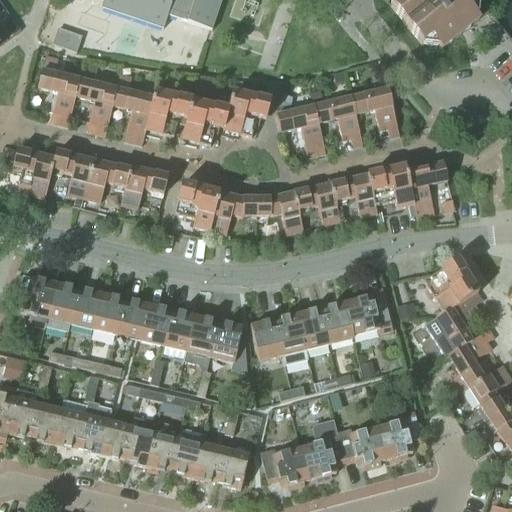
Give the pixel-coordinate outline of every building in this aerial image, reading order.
[(103,0),(100,10),(100,11),(101,12),(102,10),(130,20),(130,21),(131,22),(132,21),(145,25),(161,30),(160,32),(162,32),(166,20),(166,19),(167,19),(190,27),(208,33),(210,33),(211,33),(211,32),(209,31),(219,3),(220,3),(221,2),(220,1),(220,0),(103,0)] [(397,0),(399,2),(389,9),(420,48),(430,40),(440,53),(459,37),(478,22),(468,9),(478,2),(476,0),(397,0)] [(76,54),(81,40),(73,37),(72,37),(66,53),(75,56),(75,55),(76,54)] [(42,70),(36,92),(56,97),(52,113),(49,127),(48,127),(67,131),(69,124),(74,102),(74,101),(78,84),(62,80),(53,78),(57,64),(44,61),(42,70)] [(115,93),(110,110),(111,110),(130,115),(122,145),(140,150),(144,134),(145,130),(152,102),(151,102),(127,96),(130,82),(119,80),(119,79),(118,79),(118,80),(115,93)] [(110,110),(115,93),(78,84),(74,101),(74,102),(93,106),(85,136),(104,140),(111,110),(110,110)] [(367,97),(349,102),(353,119),(354,119),(372,114),(377,135),(386,133),(388,142),(388,143),(398,140),(391,110),(386,93),(367,97)] [(185,123),(189,105),(153,96),(151,102),(152,102),(145,130),(144,134),(172,141),(172,140),(176,141),(181,122),(185,123)] [(264,123),(265,119),(268,109),(268,106),(263,104),(250,101),(232,96),(231,96),(226,114),(223,129),(222,131),(222,132),(221,134),(222,134),(236,138),(239,139),(250,141),(254,142),(258,128),(259,122),(264,123)] [(329,106),(312,111),(316,128),(317,128),(336,123),(338,133),(340,144),(349,142),(351,151),(351,152),(361,149),(360,147),(354,119),(353,119),(349,102),(329,106)] [(223,129),(226,114),(222,113),(191,106),(189,105),(185,123),(180,143),(209,150),(213,150),(216,139),(218,132),(218,131),(220,132),(222,132),(222,131),(223,129)] [(312,111),(274,120),(279,137),(295,133),(299,132),(305,158),(306,162),(324,158),(323,156),(317,128),(316,128),(312,111)] [(15,154),(10,175),(20,177),(15,197),(27,200),(28,197),(44,200),(49,177),(53,163),(52,163),(15,154)] [(53,163),(49,177),(60,180),(61,178),(64,177),(70,178),(65,199),(82,203),(91,165),(54,156),(52,163),(53,163)] [(91,165),(82,203),(99,207),(104,187),(110,188),(112,190),(112,193),(122,195),(123,195),(128,174),(91,165)] [(404,176),(412,209),(411,209),(415,224),(433,220),(426,189),(446,185),(441,167),(404,176)] [(391,174),(366,180),(373,210),(374,210),(394,205),(395,213),(411,209),(412,209),(404,176),(403,171),(399,172),(398,170),(390,172),(391,174)] [(122,195),(119,209),(137,213),(141,193),(148,194),(150,197),(149,199),(161,202),(165,184),(166,181),(128,171),(128,174),(123,195),(122,195)] [(366,180),(329,189),(334,210),(345,207),(345,204),(354,202),(358,222),(376,217),(374,210),(373,210),(366,180)] [(180,188),(172,218),(174,219),(193,223),(192,231),(208,235),(218,197),(213,196),(214,194),(206,192),(205,194),(180,188)] [(329,189),(292,197),(297,219),(298,219),(309,216),(308,212),(316,210),(321,231),(338,227),(334,210),(329,189)] [(218,197),(208,235),(225,239),(230,219),(242,222),(244,223),(243,226),(255,226),(255,203),(241,203),(240,203),(218,197)] [(268,203),(255,203),(255,226),(266,226),(266,224),(270,222),(273,221),(277,220),(280,219),(285,239),(302,235),(298,219),(297,219),(292,197),(268,203)] [(450,204),(441,206),(443,217),(453,215),(450,204)] [(429,281),(422,285),(443,317),(443,318),(476,297),(468,284),(466,280),(461,272),(455,264),(454,265),(429,281)] [(53,288),(55,278),(38,274),(36,284),(20,280),(17,292),(18,293),(19,291),(26,293),(25,299),(19,298),(19,299),(49,305),(53,288)] [(70,292),(53,288),(49,305),(45,323),(43,331),(66,336),(68,328),(76,297),(69,295),(70,292)] [(375,338),(390,335),(380,293),(368,296),(369,300),(359,303),(358,298),(347,301),(348,306),(342,307),(350,339),(374,333),(375,338)] [(91,334),(100,299),(82,295),(82,298),(76,297),(68,328),(91,334)] [(431,324),(423,329),(424,331),(444,363),(447,361),(446,360),(454,354),(455,355),(471,345),(470,345),(460,328),(475,319),(477,317),(477,316),(473,310),(481,304),(476,297),(443,318),(443,317),(431,324)] [(45,323),(49,305),(19,299),(24,301),(23,307),(16,305),(16,304),(15,303),(12,315),(27,319),(25,329),(42,333),(43,331),(45,323)] [(115,339),(122,307),(116,306),(117,303),(100,299),(91,334),(115,339)] [(141,309),(137,307),(129,306),(128,309),(122,307),(115,339),(133,343),(141,309)] [(351,342),(350,339),(342,307),(325,311),(327,318),(321,320),(327,348),(351,342)] [(163,314),(144,309),(141,309),(133,343),(161,350),(169,318),(162,317),(163,314)] [(321,320),(314,321),(313,314),(296,318),(304,353),(327,348),(321,320)] [(185,355),(193,320),(176,316),(175,319),(169,318),(161,350),(162,350),(160,360),(183,365),(185,355)] [(306,364),(304,353),(296,318),(278,322),(280,329),(274,331),(281,359),(283,370),(306,364)] [(208,361),(216,329),(209,327),(210,324),(193,320),(185,355),(183,365),(197,369),(200,375),(205,376),(208,361)] [(274,331),(268,332),(266,325),(248,330),(256,365),(281,359),(274,331)] [(242,344),(237,343),(240,331),(222,327),(221,330),(216,329),(208,361),(231,366),(229,374),(245,377),(242,344)] [(454,354),(446,360),(447,361),(458,379),(448,385),(457,399),(467,392),(483,382),(482,382),(472,366),(488,355),(489,354),(485,347),(493,342),(492,340),(488,334),(488,333),(470,345),(471,345),(455,355),(454,354)] [(59,368),(61,359),(49,356),(46,365),(59,368)] [(82,373),(84,364),(61,359),(59,368),(82,373)] [(159,378),(162,365),(153,363),(150,376),(159,378)] [(105,379),(107,370),(84,364),(82,373),(105,379)] [(47,383),(50,371),(42,369),(38,381),(47,383)] [(118,382),(121,373),(107,370),(105,379),(118,382)] [(483,382),(467,392),(480,413),(477,415),(484,427),(503,415),(492,397),(508,387),(509,386),(500,371),(498,372),(482,382),(483,382)] [(209,377),(205,376),(200,375),(197,387),(206,389),(209,377)] [(156,390),(159,378),(150,376),(147,388),(156,390)] [(337,391),(350,388),(348,379),(335,382),(337,391)] [(43,396),(47,383),(38,381),(35,394),(43,396)] [(84,393),(93,395),(96,383),(87,381),(84,393)] [(325,394),(337,391),(335,382),(323,385),(325,394)] [(203,401),(206,389),(197,387),(194,399),(203,401)] [(14,403),(16,394),(0,389),(0,418),(9,420),(13,403),(14,403)] [(136,401),(139,392),(127,389),(125,399),(136,401)] [(291,403),(303,399),(301,391),(289,394),(291,403)] [(160,407),(162,398),(139,392),(136,401),(160,407)] [(90,407),(93,395),(84,393),(81,405),(85,406),(86,406),(90,407)] [(36,408),(39,399),(16,394),(14,403),(13,403),(9,420),(5,438),(21,442),(22,439),(28,440),(36,408)] [(279,406),(291,403),(289,394),(276,397),(279,406)] [(183,412),(185,403),(162,398),(160,407),(183,412)] [(197,415),(199,406),(185,403),(183,412),(197,415)] [(85,410),(61,404),(58,414),(60,414),(51,449),(68,453),(69,450),(75,452),(85,410)] [(97,408),(90,407),(86,406),(85,406),(85,410),(75,452),(81,453),(80,456),(102,462),(111,426),(106,425),(109,414),(96,411),(97,408)] [(58,414),(36,408),(28,440),(34,442),(33,445),(51,449),(60,414),(58,414)] [(234,428),(237,415),(228,413),(225,426),(234,428)] [(503,415),(484,427),(492,439),(495,437),(509,453),(511,456),(511,457),(511,456),(511,428),(503,415)] [(409,450),(420,447),(412,416),(398,420),(399,425),(374,431),(383,464),(388,462),(390,467),(401,464),(400,459),(411,456),(409,450)] [(5,438),(9,420),(0,418),(0,447),(2,448),(5,438)] [(129,431),(122,463),(127,464),(126,467),(144,472),(153,436),(155,427),(132,421),(130,431),(129,431)] [(335,437),(332,424),(313,429),(311,433),(315,447),(298,452),(306,484),(312,483),(313,487),(325,484),(323,480),(334,477),(332,470),(343,467),(335,437)] [(168,474),(179,431),(156,425),(154,436),(153,436),(144,472),(161,476),(162,473),(168,474)] [(129,431),(114,427),(111,426),(102,462),(114,464),(115,462),(122,463),(129,431)] [(231,440),(234,428),(225,426),(222,438),(231,440)] [(201,448),(203,438),(179,431),(168,474),(174,476),(173,478),(191,483),(200,447),(201,448)] [(378,465),(383,464),(374,431),(350,438),(349,433),(335,437),(343,467),(353,464),(355,472),(366,469),(367,473),(379,469),(378,465)] [(223,453),(201,448),(200,447),(191,483),(208,487),(209,484),(215,485),(223,453)] [(301,486),(306,484),(298,452),(273,458),(272,454),(258,457),(266,488),(277,485),(278,491),(289,489),(290,493),(302,490),(301,486)] [(223,453),(215,485),(221,487),(220,490),(238,494),(247,459),(223,453)] [(511,511),(511,495),(506,493),(499,511),(493,511),(491,511),(511,511)]
